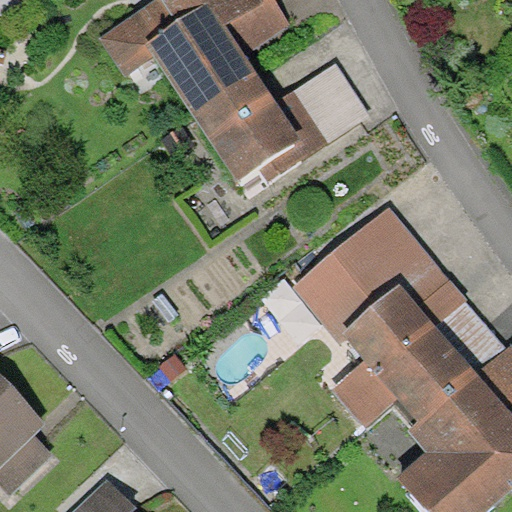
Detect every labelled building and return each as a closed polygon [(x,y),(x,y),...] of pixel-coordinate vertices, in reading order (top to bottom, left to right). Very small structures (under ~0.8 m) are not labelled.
[(157,55),(197,115),(262,72),(250,54),(294,25),(276,0),(162,0),(103,39),(127,75),(157,55)] [(511,0),(476,0),(469,3),(494,59),(511,50),(511,0)] [(281,101),(262,72),(197,115),(240,184),(259,170),(270,183),(372,116),(338,64),(281,101)] [(367,431),(402,404),(489,331),(392,213),(300,291),(367,369),(337,395),(367,431)] [(426,511),(488,511),(511,492),(511,348),(508,353),(489,331),(402,404),(419,424),(409,432),(431,458),(401,482),(426,511)] [(51,429),(0,376),(0,489),(11,500),(57,456),(41,439),(51,429)] [(135,511),(137,510),(111,483),(80,511),(135,511)]
